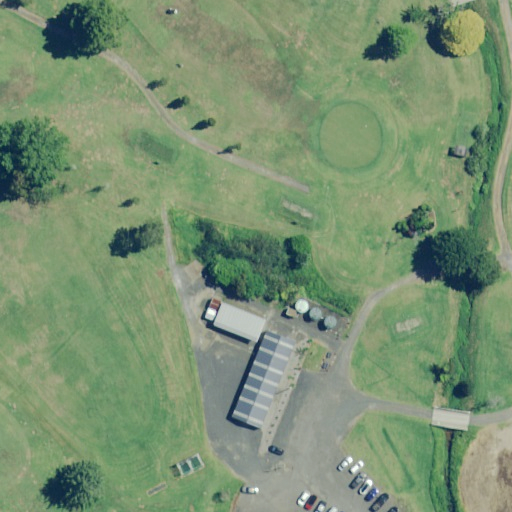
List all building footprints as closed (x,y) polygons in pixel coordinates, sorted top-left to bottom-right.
[(237,315),(193,297),(184,319),(228,337),(237,315)] [(297,312),(334,333),(340,322),(298,298),(292,309),(297,312)] [(297,312),(292,309),(288,306),(282,316),(291,322),(297,312)] [(269,323),(241,312),(212,384),(239,395),(269,323)] [(234,396),(212,387),(193,434),(215,443),(234,396)]
